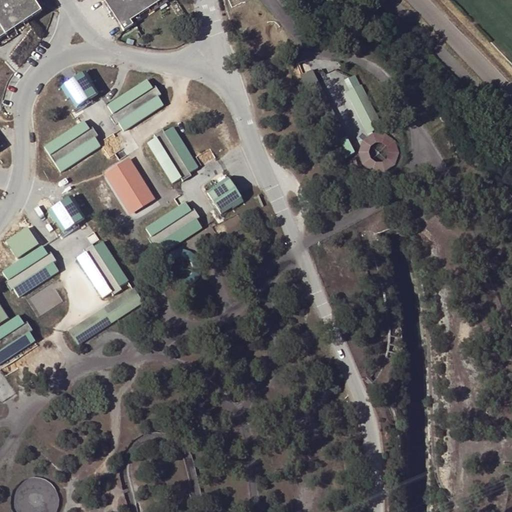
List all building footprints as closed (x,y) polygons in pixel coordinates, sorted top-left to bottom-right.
[(0,0),(0,38),(41,12),(32,0),(0,0)] [(103,0),(124,32),(134,26),(131,22),(163,0),(103,0)] [(100,94),(86,72),(65,86),(79,108),(100,94)] [(345,80),(367,136),(357,140),(371,176),(398,165),(362,73),(345,80)] [(158,98),(153,90),(147,81),(108,107),(114,116),(119,123),(124,132),(164,106),(158,98)] [(307,89),(334,142),(343,137),(315,85),(307,89)] [(156,88),(153,90),(158,98),(162,96),(156,88)] [(119,123),(114,116),(110,118),(115,126),(119,123)] [(95,139),(90,131),(84,122),(45,148),(61,173),(100,147),(95,139)] [(93,129),(90,131),(95,139),(99,137),(93,129)] [(174,129),(165,135),(157,139),(148,145),(173,184),(182,178),(190,173),(198,168),(174,129)] [(157,139),(165,135),(162,131),(155,135),(157,139)] [(107,138),(113,151),(122,147),(116,134),(107,138)] [(343,137),(334,142),(339,151),(347,147),(343,137)] [(131,157),(105,173),(130,216),(157,200),(131,157)] [(192,177),(190,173),(182,178),(184,182),(192,177)] [(244,203),(230,182),(209,196),(222,217),(244,203)] [(83,220),(70,199),(50,212),(64,233),(83,220)] [(196,221),(191,213),(186,204),(147,229),(152,238),(158,247),(163,256),(203,230),(196,221)] [(195,211),(191,213),(196,221),(200,218),(195,211)] [(158,247),(152,238),(148,241),(154,249),(158,247)] [(103,244),(95,250),(87,255),(78,261),(103,298),(112,293),(119,288),(128,282),(103,244)] [(87,255),(95,250),(92,245),(84,250),(87,255)] [(53,264),(48,256),(43,248),(3,273),(8,281),(14,289),(19,298),(59,273),(53,264)] [(52,254),(48,256),(53,264),(57,262),(52,254)] [(14,289),(8,281),(5,284),(10,292),(14,289)] [(122,291),(119,288),(112,293),(114,297),(122,291)] [(78,344),(145,305),(136,290),(68,329),(78,344)] [(0,324),(9,319),(0,303),(0,324)] [(29,334),(25,326),(18,317),(0,329),(0,365),(35,343),(29,334)] [(28,324),(25,326),(29,334),(33,331),(28,324)]
